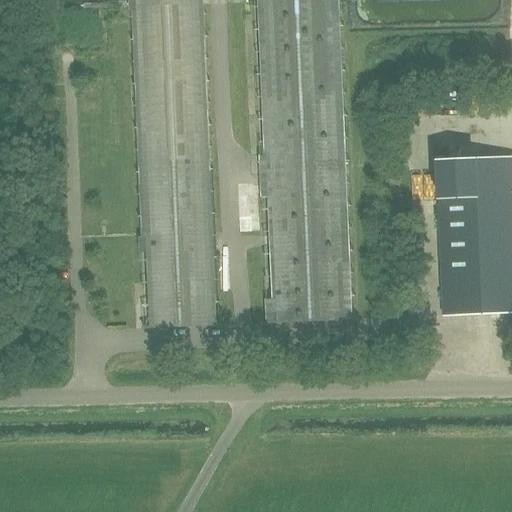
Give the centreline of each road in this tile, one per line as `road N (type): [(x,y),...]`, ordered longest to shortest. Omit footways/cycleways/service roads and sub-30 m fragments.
road 1 (unknown): [(80,398),(77,345),(209,339),(231,325),(212,0)]
road 2 (unclassified): [(511,390),(0,399)]
road 3 (unknown): [(77,345),(61,0)]
